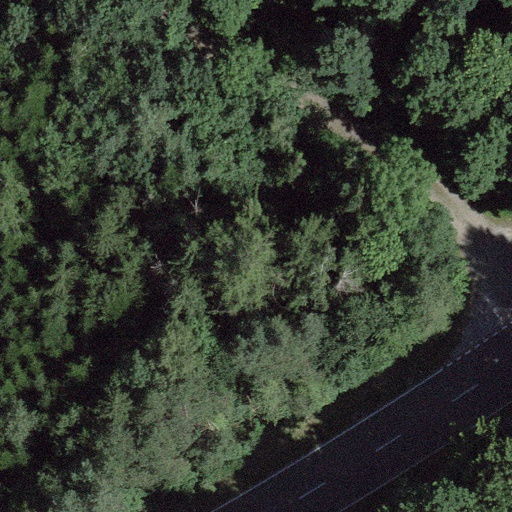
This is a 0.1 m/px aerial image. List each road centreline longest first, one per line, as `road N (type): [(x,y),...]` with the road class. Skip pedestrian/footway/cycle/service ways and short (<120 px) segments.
road 1 (track): [(511,254),(484,228),(120,0)]
road 2 (secondary): [(277,511),(511,364)]
